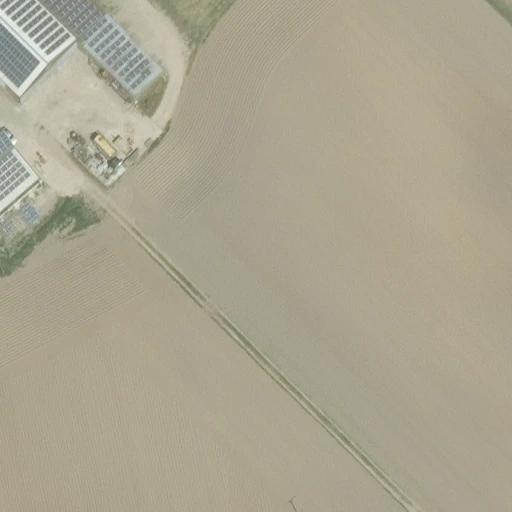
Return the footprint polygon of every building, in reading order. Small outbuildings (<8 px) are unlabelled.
[(27,0),(0,0),(0,83),(22,106),(78,49),(27,0)] [(85,0),(27,0),(78,49),(135,104),(163,76),(85,0)] [(0,123),(0,135),(16,155),(40,182),(50,175),(3,121),(0,123)] [(0,169),(16,155),(0,135),(0,169)] [(0,217),(40,182),(16,155),(0,169),(0,217)]
